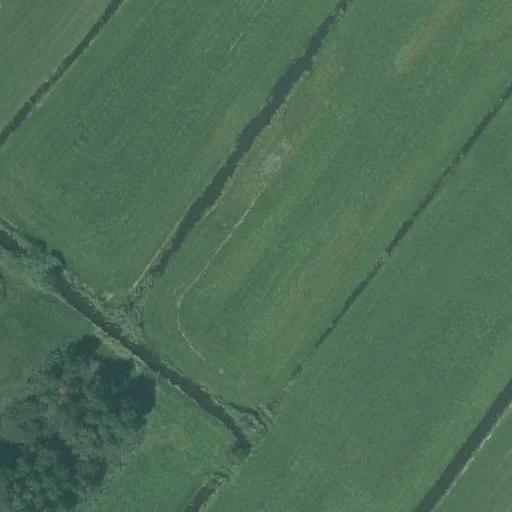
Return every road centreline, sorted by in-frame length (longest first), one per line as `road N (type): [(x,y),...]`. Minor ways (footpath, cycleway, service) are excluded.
road 1 (track): [(306,419),(256,487),(229,475),(147,390),(0,277)]
road 2 (track): [(93,207),(0,316)]
